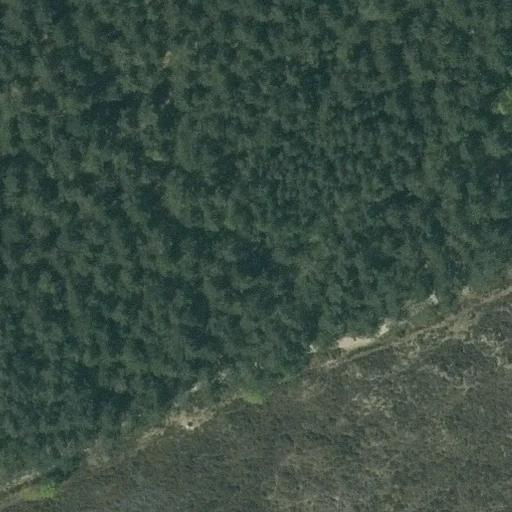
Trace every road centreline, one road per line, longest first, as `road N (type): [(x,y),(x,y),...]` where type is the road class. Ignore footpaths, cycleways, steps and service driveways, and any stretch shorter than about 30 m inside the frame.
road 1 (track): [(0,221),(157,159),(165,140),(162,0)]
road 2 (track): [(229,374),(157,159)]
road 3 (track): [(48,463),(229,374)]
